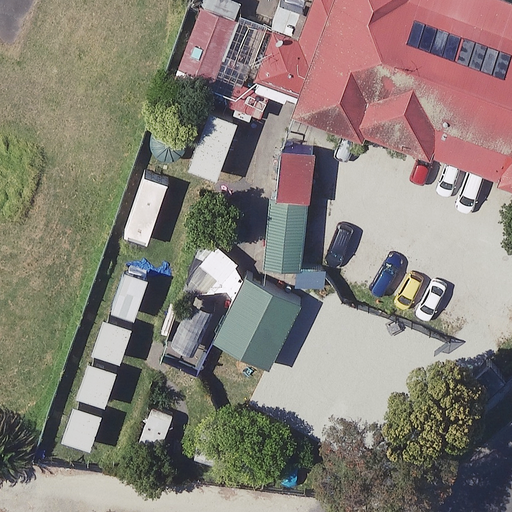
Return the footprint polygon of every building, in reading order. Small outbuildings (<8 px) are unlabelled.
[(254,73),(274,19),(220,0),(198,0),(176,64),(248,90),(254,73)] [(511,26),(436,0),(281,0),(246,109),(502,204),(511,176),(511,26)] [(323,146),(283,141),(278,187),(318,191),(323,146)] [(305,195),(274,194),(270,259),(302,261),(305,195)] [(301,296),(248,272),(219,335),(272,359),(301,296)]
